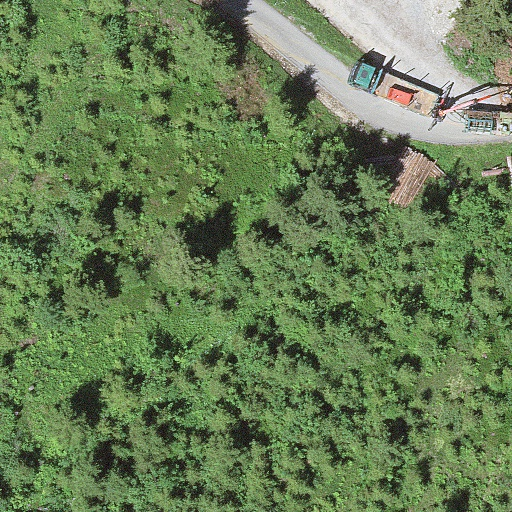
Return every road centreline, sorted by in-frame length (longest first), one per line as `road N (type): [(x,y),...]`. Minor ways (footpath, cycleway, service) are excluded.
road 1 (unclassified): [(511,123),(452,126),(372,105),(234,0)]
road 2 (track): [(337,0),(487,124)]
